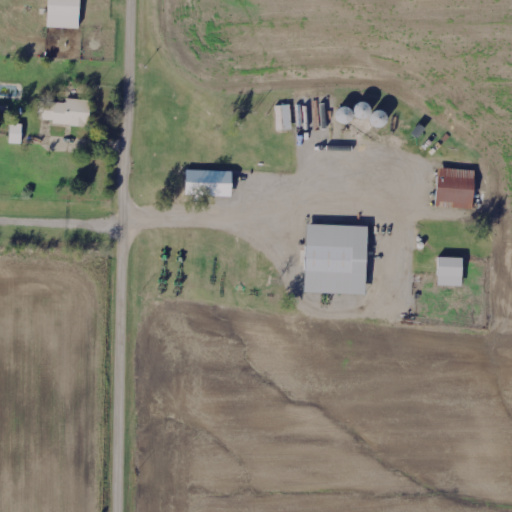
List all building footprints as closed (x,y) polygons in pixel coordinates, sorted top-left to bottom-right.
[(44,0),(44,28),(77,29),(78,0),(44,0)] [(65,103),(38,102),(37,122),(87,124),(88,100),(65,99),(65,103)] [(275,106),(276,131),(291,130),(289,105),(275,106)] [(451,208),(471,209),(473,170),(436,169),(434,202),(451,203),(451,208)] [(182,197),(229,198),(229,172),(183,171),(182,197)] [(365,227),(304,225),(302,293),(362,295),(365,227)] [(436,286),(460,287),(460,259),(436,258),(436,286)]
